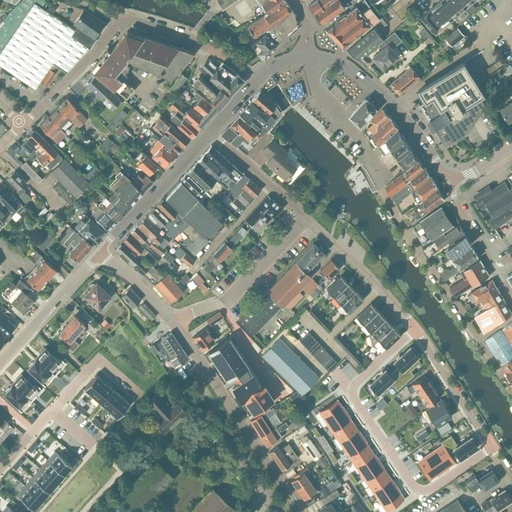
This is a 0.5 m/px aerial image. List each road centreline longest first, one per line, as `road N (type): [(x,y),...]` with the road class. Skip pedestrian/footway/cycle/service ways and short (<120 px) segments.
road 1 (residential): [(511,318),(479,339),(377,184),(363,143),(316,91),(308,56)]
road 2 (residential): [(491,449),(421,490),(353,399),(359,378),(416,333)]
road 3 (tertiary): [(452,178),(351,68),(308,56)]
road 4 (unclassified): [(301,511),(194,353)]
road 5 (residential): [(171,321),(220,303),(305,219)]
road 6 (tertiary): [(99,251),(208,132)]
road 7 (residential): [(416,333),(305,219)]
road 8 (residential): [(265,491),(204,389),(194,353)]
road 9 (residential): [(138,395),(97,358),(32,429)]
road 10 (residential): [(255,80),(207,46),(121,16)]
road 11 (tertiary): [(0,363),(99,251)]
road 12 (residential): [(21,123),(121,16)]
road 13 (residential): [(491,449),(416,333)]
